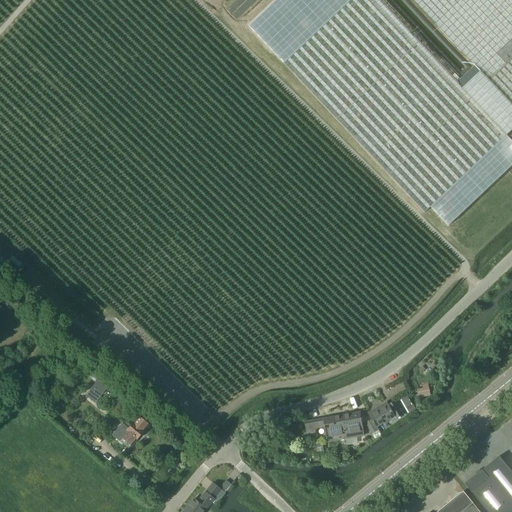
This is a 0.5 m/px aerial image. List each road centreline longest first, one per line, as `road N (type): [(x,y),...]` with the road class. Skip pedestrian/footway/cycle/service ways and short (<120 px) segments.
road 1 (track): [(478,288),(465,261),(194,0)]
road 2 (unclassified): [(224,449),(276,413),(369,383),(395,366),(511,258)]
road 3 (track): [(204,431),(256,392),(332,374),(378,351),(466,273)]
road 4 (tertiary): [(348,511),(511,378)]
road 5 (track): [(96,337),(0,260)]
